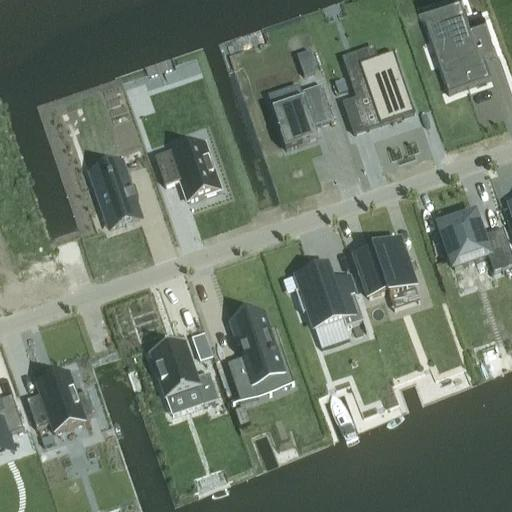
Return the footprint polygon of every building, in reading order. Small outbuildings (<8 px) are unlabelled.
[(465,8),(427,21),(454,98),(492,85),(477,42),(492,37),(486,18),(470,24),(465,8)] [(390,57),(357,70),(378,128),(412,116),(390,57)] [(335,86),(338,98),(347,95),(344,84),(335,86)] [(285,156),(318,144),(314,132),(334,126),(322,91),(300,98),(303,105),(272,115),(285,156)] [(356,103),(341,108),(352,138),(367,132),(356,103)] [(173,157),(155,163),(165,191),(180,186),(187,209),(223,197),(205,147),(174,158),(173,157)] [(124,178),(94,189),(110,234),(140,224),(124,178)] [(475,217),(434,231),(451,278),(488,265),(491,264),(484,242),(483,238),(475,217)] [(501,236),(484,242),(491,264),(488,265),(492,277),(511,270),(511,261),(503,235),(501,236)] [(370,255),(355,260),(369,302),(388,296),(390,301),(415,292),(399,245),(374,254),(374,256),(371,257),(370,255)] [(301,295),(296,297),(303,319),(309,317),(315,334),(343,325),(346,332),(364,326),(351,287),(335,292),(327,271),(297,281),(301,295)] [(242,368),(229,373),(240,406),(255,400),(251,388),(282,378),(275,357),(282,354),(274,330),(267,333),(261,315),(228,327),(242,368)] [(200,366),(213,362),(205,338),(192,343),(200,366)] [(185,347),(152,358),(168,406),(172,420),(204,409),(218,405),(210,381),(198,385),(185,347)] [(41,399),(27,404),(36,433),(51,428),(54,437),(84,427),(82,423),(93,419),(86,396),(75,400),(68,378),(37,388),(41,399)] [(0,443),(7,441),(6,439),(22,434),(14,410),(1,414),(0,411),(0,443)]
